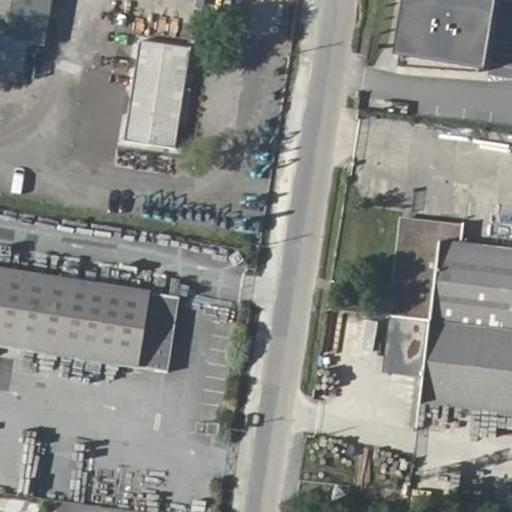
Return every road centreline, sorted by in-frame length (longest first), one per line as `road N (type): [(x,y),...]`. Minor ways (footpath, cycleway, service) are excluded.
road 1 (unclassified): [(262,511),(346,0)]
road 2 (unknown): [(209,273),(192,448)]
